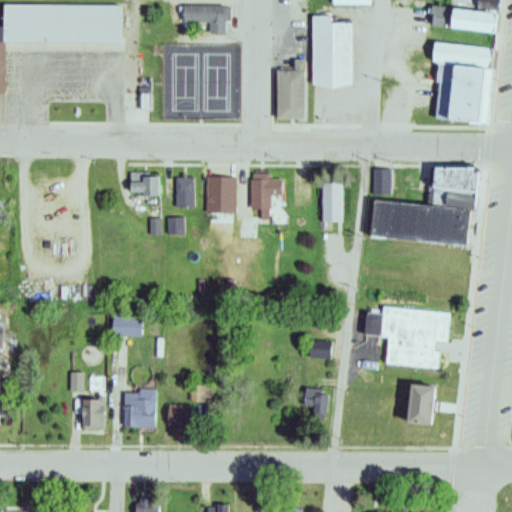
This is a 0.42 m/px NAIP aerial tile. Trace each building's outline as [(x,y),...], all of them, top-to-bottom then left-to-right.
[(450,0),(450,8),(430,6),(428,28),(496,34),(498,0),(450,0)] [(5,43),(120,44),(120,7),(1,5),(1,27),(0,27),(0,93),(4,94),(5,43)] [(208,34),(227,34),(226,6),(182,7),(182,24),(208,24),(208,34)] [(310,17),(311,87),(352,87),(351,24),(330,24),(330,16),(310,17)] [(487,124),(493,49),(431,44),(430,62),(437,63),(433,120),(487,124)] [(305,118),(305,58),(293,58),(293,68),(274,68),(274,118),(305,118)] [(370,168),(370,191),(386,191),(386,168),(370,168)] [(475,212),(478,172),(430,172),(427,207),(475,212)] [(203,197),(232,197),(232,173),(203,173),(203,197)] [(160,176),(128,176),(128,195),(160,195),(160,176)] [(175,176),(175,208),(195,208),(195,176),(175,176)] [(249,215),(259,215),(259,221),(284,221),(285,176),(250,176),(249,215)] [(82,213),(82,182),(61,182),(61,213),(82,213)] [(320,184),(321,220),(339,220),(338,183),(320,184)] [(391,203),(374,201),(368,234),(471,245),(475,212),(427,207),(391,203)] [(257,219),(238,219),(238,239),(257,239),(257,219)] [(82,260),(82,239),(68,239),(68,260),(82,260)] [(366,306),(362,329),(386,330),(386,357),(438,362),(439,346),(434,346),(434,335),(447,336),(449,309),(383,301),(383,308),(366,306)] [(112,336),(140,336),(140,317),(112,316),(112,336)] [(333,343),(308,342),(308,359),(332,360),(333,343)] [(413,374),(409,414),(434,415),(439,376),(413,374)] [(167,406),(166,428),(205,429),(206,388),(190,387),(190,407),(167,406)] [(123,428),(156,429),(156,390),(123,390),(123,428)] [(326,420),(324,391),(303,392),(304,409),(311,408),(311,421),(326,420)] [(104,430),(104,400),(78,400),(78,430),(104,430)] [(132,499),(132,511),(156,511),(156,500),(150,499),(149,494),(137,494),(137,498),(132,499)] [(204,504),(204,511),(224,511),(224,498),(212,499),(213,504),(204,504)] [(278,501),(277,511),(298,511),(299,503),(278,501)]
